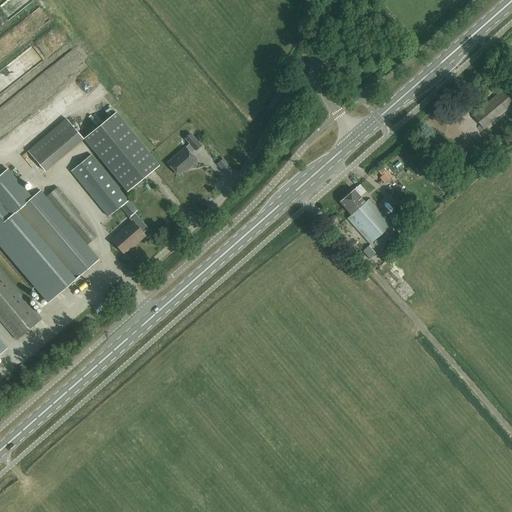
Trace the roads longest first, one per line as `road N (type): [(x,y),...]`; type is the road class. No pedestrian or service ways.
road 1 (primary): [(0,452),(358,138)]
road 2 (track): [(511,432),(295,194)]
road 3 (primary): [(358,138),(511,3)]
road 4 (unclassified): [(358,138),(319,78),(316,47),(329,0)]
